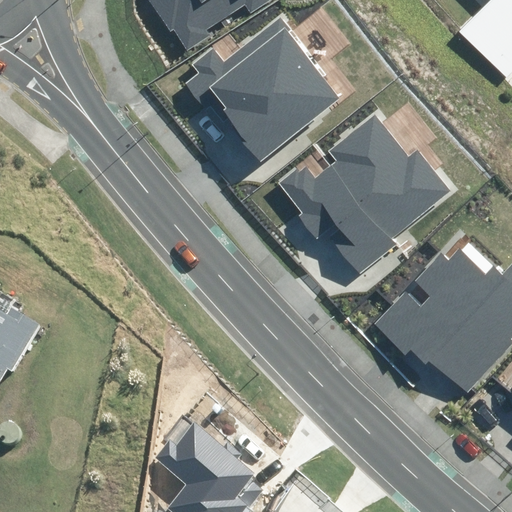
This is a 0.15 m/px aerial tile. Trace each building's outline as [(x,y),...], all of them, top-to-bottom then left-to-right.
[(174,31),(186,50),(210,35),(206,29),(245,4),(250,12),(269,0),(148,0),(170,34),(174,31)] [(511,0),(491,0),(460,30),(505,76),(511,69),(511,0)] [(212,104),(260,163),(339,99),(286,34),(292,29),(281,17),(225,62),(214,48),(194,64),(199,71),(185,82),(206,109),(212,104)] [(331,237),(362,275),(398,246),(391,237),(450,191),(417,150),(409,156),(376,114),(329,151),(336,160),(314,178),(305,167),(300,171),(297,168),(280,182),(303,211),(298,215),(317,239),(336,225),(340,230),(331,237)] [(109,188),(96,174),(77,193),(91,207),(109,188)] [(431,359),(464,393),(511,345),(511,338),(511,337),(511,336),(511,266),(502,276),(493,267),(486,274),(461,250),(448,263),(441,255),(414,281),(430,297),(419,308),(405,294),(374,325),(403,355),(410,349),(425,364),(431,359)] [(0,383),(7,371),(13,375),(39,328),(11,312),(8,318),(0,313),(0,383)] [(462,466),(400,409),(390,420),(452,478),(462,466)] [(264,471),(192,413),(153,461),(187,488),(168,511),(170,511),(252,511),(250,510),(268,488),(257,479),(264,471)] [(0,442),(0,443),(4,445),(8,446),(12,445),(15,443),(18,441),(20,437),(21,433),(20,429),(17,425),(14,423),(10,421),(6,421),(3,422),(0,424),(0,442)]
